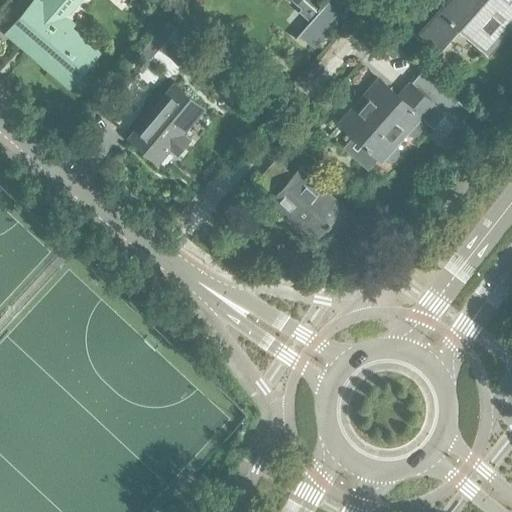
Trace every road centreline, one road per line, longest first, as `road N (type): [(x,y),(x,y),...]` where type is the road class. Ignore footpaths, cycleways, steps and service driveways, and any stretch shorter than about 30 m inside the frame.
road 1 (tertiary): [(0,110),(166,258)]
road 2 (secondary): [(511,201),(396,347)]
road 3 (tertiary): [(349,359),(188,276)]
road 4 (tertiary): [(188,276),(329,387)]
road 5 (secondary): [(435,369),(511,267)]
